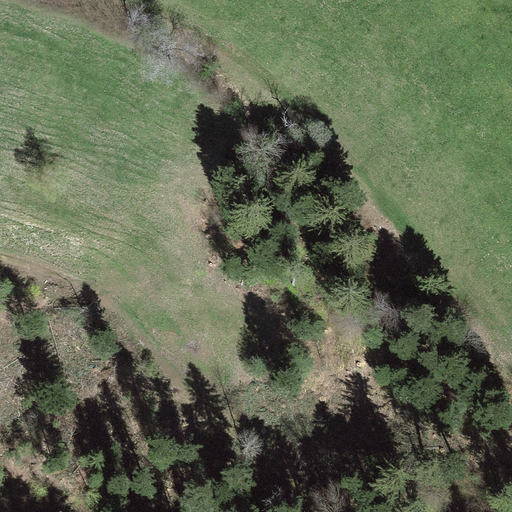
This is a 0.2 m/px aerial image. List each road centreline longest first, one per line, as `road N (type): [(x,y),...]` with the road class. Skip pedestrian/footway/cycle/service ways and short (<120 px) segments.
road 1 (track): [(136,0),(243,60),(362,172),(511,357)]
road 2 (track): [(0,258),(82,292),(130,324),(283,473),(300,511)]
